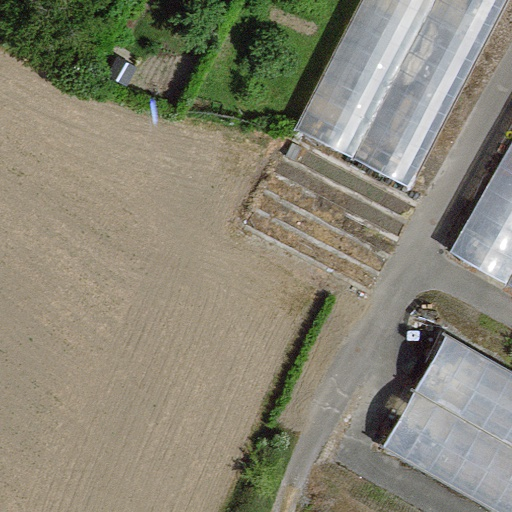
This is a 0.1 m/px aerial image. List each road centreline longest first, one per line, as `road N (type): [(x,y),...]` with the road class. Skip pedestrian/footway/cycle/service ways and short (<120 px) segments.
road 1 (motorway): [(0,253),(511,404)]
road 2 (motorway): [(511,313),(0,164)]
road 3 (track): [(362,346),(300,449),(290,485)]
